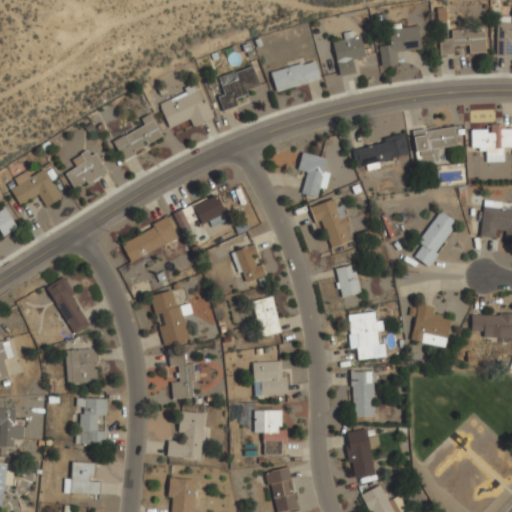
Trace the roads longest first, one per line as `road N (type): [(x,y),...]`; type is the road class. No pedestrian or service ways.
road 1 (tertiary): [(0,284),(157,180),(237,143),(354,103),(511,91)]
road 2 (residential): [(237,143),(289,233),(308,290),(329,511)]
road 3 (residential): [(82,236),(122,310),(138,390),(133,511)]
